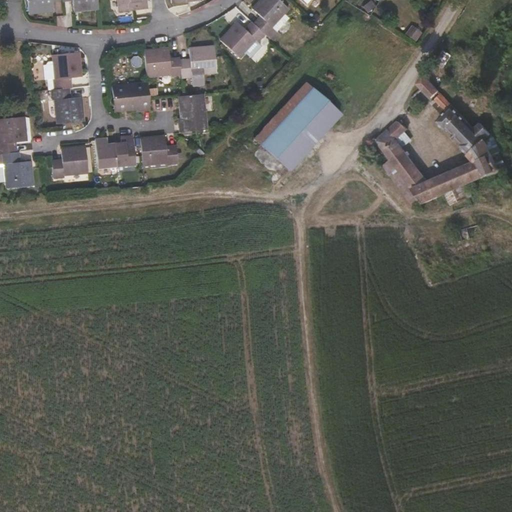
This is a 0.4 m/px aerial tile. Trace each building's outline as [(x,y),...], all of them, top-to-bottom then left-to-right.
[(75,11),(99,8),(98,0),(29,0),(31,13),(55,11),(54,1),(53,0),(74,0),(74,1),(75,11)] [(147,0),(119,0),(120,12),(149,9),(147,0)] [(279,30),(274,26),(285,14),(290,9),(279,0),(262,0),(254,10),(261,16),(263,18),(256,25),(249,33),(246,29),(238,23),(222,41),(241,59),(246,54),(257,41),(259,42),(266,34),(272,40),(280,31),(279,30)] [(370,0),(369,0),(362,7),(368,14),(376,6),(370,0)] [(274,26),(279,30),(291,18),(285,14),(274,26)] [(254,23),(256,25),(263,18),(261,16),(254,23)] [(249,33),(256,25),(254,23),(252,22),(246,29),(249,33)] [(407,35),(416,41),(421,32),(413,26),(407,35)] [(246,54),(252,59),(261,49),(259,47),(262,44),(259,42),(257,41),(246,54)] [(194,74),(218,72),(215,46),(191,48),(192,58),(192,61),(182,62),(183,75),(183,78),(194,77),(194,74)] [(182,62),(171,63),(171,58),(170,49),(146,51),(149,77),(172,74),(173,76),(183,75),(182,62)] [(436,63),(444,67),(452,55),(444,50),(436,63)] [(72,78),(83,76),(80,52),(54,55),(55,62),(49,63),(47,65),(50,90),(53,90),(54,100),(57,100),(59,124),(85,122),(82,96),(73,98),(70,98),(69,88),(67,78),(72,78)] [(431,97),(439,90),(423,74),(417,83),(421,88),(431,97)] [(138,111),(152,110),(149,83),(113,86),(116,108),(129,107),(129,109),(138,108),(138,110),(138,111)] [(256,138),(292,170),(341,116),(306,83),(256,138)] [(182,133),(208,130),(205,94),(183,96),(184,110),(182,110),(183,118),(181,119),(180,119),(182,133)] [(482,123),(476,129),(441,94),(432,104),(444,116),(438,122),(447,131),(449,130),(463,144),(461,146),(476,161),(429,182),(396,139),(408,129),(402,122),(400,120),(377,140),(392,159),(423,202),(424,203),(446,194),(451,204),(472,195),(467,184),(499,170),(492,155),(494,155),(487,140),(492,134),(482,123)] [(153,111),(174,110),(174,97),(152,98),(153,111)] [(18,142),(28,141),(25,117),(0,118),(0,128),(2,143),(0,143),(0,147),(1,154),(3,154),(4,164),(6,164),(8,182),(9,188),(34,185),(32,161),(23,162),(18,162),(15,142),(18,142)] [(502,155),(503,151),(492,134),(487,140),(494,155),(492,155),(499,170),(507,167),(505,162),(502,155)] [(100,168),(137,164),(134,136),(122,138),(123,144),(109,145),(108,139),(96,140),(100,168)] [(168,164),(180,163),(178,149),(168,150),(167,146),(167,136),(142,138),(145,165),(168,162),(168,164)] [(64,181),(87,179),(85,154),(61,155),(62,165),(62,170),(52,171),(53,185),(63,184),(64,181)] [(415,208),(423,202),(392,159),(384,165),(415,208)] [(0,182),(8,182),(6,164),(4,164),(0,164),(0,182)]
